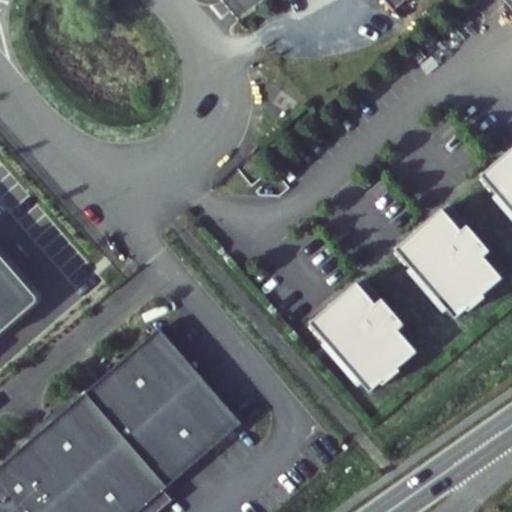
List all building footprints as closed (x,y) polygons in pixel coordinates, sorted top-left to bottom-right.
[(385,0),(395,11),(407,0),(385,0)] [(511,154),(485,178),(511,209),(511,154)] [(446,212),(400,253),(460,322),(471,312),(473,314),(490,299),(488,297),(507,281),(488,259),(494,254),(472,228),(465,233),(446,212)] [(0,334),(48,294),(0,238),(0,334)] [(361,286),(315,327),(375,396),(386,386),(388,388),(404,374),(403,372),(422,355),(403,334),(409,328),(386,303),(380,308),(361,286)] [(149,511),(253,423),(172,329),(0,477),(0,511),(149,511)]
